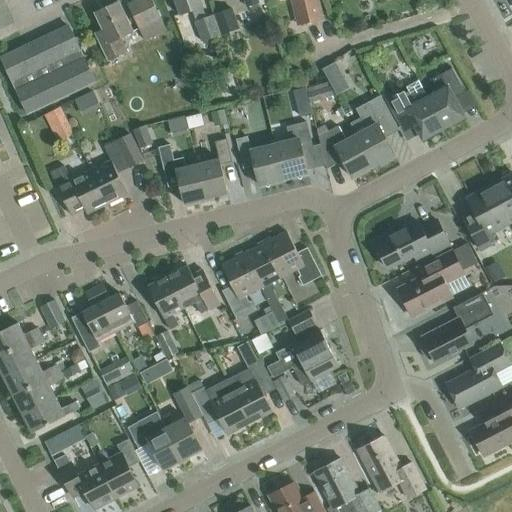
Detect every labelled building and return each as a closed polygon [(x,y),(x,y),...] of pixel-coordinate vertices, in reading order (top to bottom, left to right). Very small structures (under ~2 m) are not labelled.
[(134,0),(127,3),(144,39),(144,40),(166,29),(152,0),(134,0)] [(200,36),(212,32),(213,37),(221,34),(214,13),(206,16),(205,17),(201,6),(203,6),(200,0),(174,0),(179,14),(193,9),(196,20),(195,20),(200,36)] [(291,0),(297,23),(321,17),(317,0),(291,0)] [(107,60),(117,55),(127,51),(120,36),(132,31),(118,1),(95,12),(103,28),(94,32),(107,60)] [(232,7),(214,13),(221,34),(239,28),(232,7)] [(14,79),(18,87),(16,89),(27,112),(95,80),(84,57),(81,58),(77,50),(79,49),(68,25),(0,56),(11,80),(14,79)] [(320,68),(327,82),(341,74),(334,61),(320,68)] [(242,64),(226,65),(228,80),(243,79),(242,64)] [(439,90),(428,96),(427,97),(444,127),(465,116),(455,97),(466,92),(453,67),(433,78),(439,90)] [(309,103),(332,95),(329,86),(306,93),(309,103)] [(413,120),(423,139),(444,127),(427,97),(428,96),(426,92),(413,99),(409,91),(389,101),(402,126),(413,120)] [(395,154),(386,137),(400,129),(381,94),(356,108),(367,129),(357,134),(374,165),(395,154)] [(81,116),(99,107),(94,96),(76,105),(81,116)] [(303,114),(310,112),(308,101),(300,103),(303,114)] [(206,103),(174,113),(178,127),(211,117),(206,103)] [(72,134),(59,106),(45,113),(50,123),(48,124),(57,141),(72,134)] [(289,140),(275,143),(284,178),(308,172),(302,147),(313,145),(307,120),(295,123),(286,124),(289,140)] [(134,128),(141,147),(153,143),(145,124),(134,128)] [(339,125),(319,135),(327,168),(343,159),(353,176),(374,165),(357,134),(347,140),(339,125)] [(118,172),(143,159),(130,133),(103,146),(110,160),(91,169),(108,202),(128,192),(118,172)] [(260,184),(284,178),(275,143),(251,149),(248,135),(236,138),(242,162),(254,159),(260,184)] [(219,159),(198,163),(205,198),(227,193),(221,164),(232,162),(227,138),(215,141),(219,159)] [(168,186),(179,183),(184,203),(205,198),(198,163),(184,166),(182,157),(174,159),(171,142),(158,145),(165,176),(166,176),(168,186)] [(51,171),(58,186),(66,204),(80,197),(87,212),(108,202),(91,169),(71,179),(64,165),(51,171)] [(511,173),(492,184),(511,221),(511,220),(511,173)] [(479,220),(468,226),(481,249),(500,238),(495,230),(511,221),(492,184),(467,198),(479,220)] [(375,241),(388,267),(415,254),(418,261),(450,245),(437,219),(421,227),(418,220),(375,241)] [(287,230),(265,241),(283,276),(298,268),(301,274),(299,275),(304,284),(323,274),(308,246),(298,251),(287,230)] [(288,318),(277,297),(278,297),(274,289),(271,290),(268,284),(283,276),(265,241),(244,252),(262,287),(279,322),(288,318)] [(399,289),(412,314),(452,294),(445,282),(464,272),(453,249),(417,267),(423,277),(399,289)] [(247,295),(262,287),(244,252),(222,263),(233,284),(222,289),(237,317),(256,308),(252,300),(250,301),(247,295)] [(189,264),(169,274),(185,305),(196,299),(202,311),(221,301),(209,276),(198,282),(189,264)] [(168,329),(177,324),(172,313),(174,312),(173,311),(185,305),(169,274),(149,284),(165,316),(163,317),(168,329)] [(103,283),(95,287),(117,330),(135,321),(144,340),(153,335),(147,322),(149,320),(138,299),(127,304),(120,292),(110,297),(103,283)] [(98,340),(117,330),(95,287),(85,292),(93,306),(82,312),(89,324),(79,329),(90,350),(101,345),(98,340)] [(422,349),(426,357),(430,358),(433,357),(436,361),(473,342),(466,328),(494,314),(483,291),(453,306),(459,317),(422,336),(426,344),(423,345),(422,349)] [(65,319),(54,298),(42,305),(53,326),(65,319)] [(318,322),(310,308),(289,319),(296,333),(318,322)] [(216,313),(200,320),(209,338),(224,331),(216,313)] [(0,330),(0,354),(41,334),(37,326),(24,333),(18,321),(0,330)] [(255,331),(264,347),(280,338),(271,322),(255,331)] [(293,366),(331,347),(321,328),(275,352),(280,360),(268,366),(274,376),(293,366)] [(156,335),(166,356),(166,357),(178,351),(168,329),(156,335)] [(0,354),(0,368),(3,376),(37,358),(32,348),(45,341),(41,334),(0,354)] [(486,362),(447,382),(460,408),(503,386),(496,373),(511,364),(500,341),(481,351),(486,362)] [(311,379),(311,380),(340,365),(331,347),(293,366),(302,384),(311,379)] [(108,384),(133,371),(126,356),(100,369),(108,384)] [(250,367),(228,378),(235,390),(251,422),(273,411),(261,388),(274,381),(273,380),(261,357),(248,364),(250,367)] [(43,370),(37,358),(3,376),(13,394),(64,368),(60,359),(55,362),(56,363),(43,370)] [(13,394),(22,412),(56,395),(50,384),(63,378),(59,371),(65,368),(64,368),(13,394)] [(284,374),(273,380),(274,381),(284,402),(296,395),(284,374)] [(199,378),(188,384),(192,392),(203,413),(205,417),(217,411),(229,434),(251,422),(235,390),(228,378),(207,389),(205,386),(203,387),(199,378)] [(354,390),(349,379),(341,383),(346,394),(354,390)] [(108,386),(115,398),(115,399),(124,394),(118,381),(108,386)] [(185,416),(167,426),(183,457),(203,447),(189,420),(200,415),(203,413),(192,392),(188,384),(186,385),(173,392),(185,416)] [(62,407),(56,395),(22,412),(32,431),(78,407),(75,400),(62,407)] [(511,395),(498,403),(503,413),(471,430),(484,455),(511,440),(511,395)] [(136,422),(128,426),(138,446),(149,440),(163,468),(183,457),(167,426),(164,427),(155,410),(135,421),(136,422)] [(427,488),(413,462),(402,467),(385,435),(358,449),(381,491),(400,481),(408,497),(427,488)] [(122,452),(100,464),(116,496),(139,484),(130,466),(141,460),(130,437),(118,444),(122,452)] [(315,471),(332,504),(327,507),(329,511),(378,511),(380,511),(369,488),(360,493),(341,457),(315,471)] [(71,462),(59,469),(73,495),(85,489),(94,508),(116,496),(100,464),(78,475),(71,462)] [(271,495),(279,511),(325,511),(320,502),(309,508),(295,482),(271,495)] [(437,511),(446,511),(434,489),(427,492),(437,511)]
